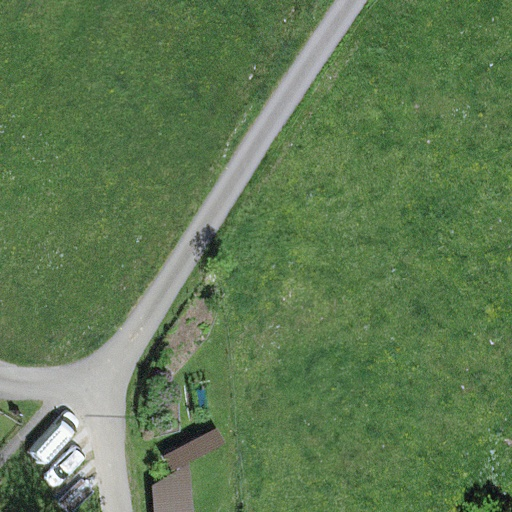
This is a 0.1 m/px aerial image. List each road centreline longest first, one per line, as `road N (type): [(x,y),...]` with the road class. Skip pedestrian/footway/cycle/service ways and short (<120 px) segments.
road 1 (residential): [(355,0),(110,370)]
road 2 (residential): [(120,511),(110,370)]
